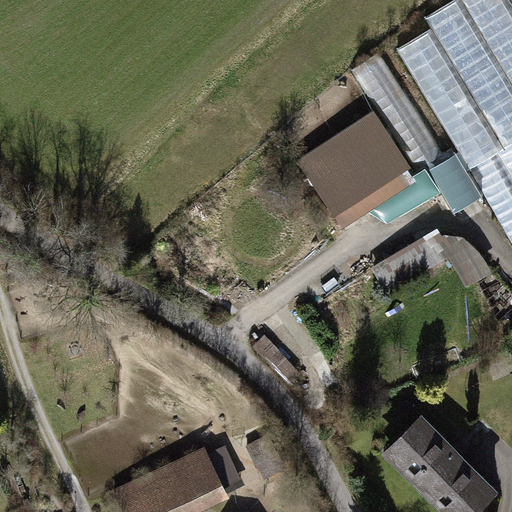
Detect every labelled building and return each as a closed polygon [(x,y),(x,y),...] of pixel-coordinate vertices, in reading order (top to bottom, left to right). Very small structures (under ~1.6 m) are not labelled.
[(433,27),(398,47),(459,153),(468,168),(511,241),(511,0),(456,0),(426,18),(433,27)] [(417,172),(444,155),(378,52),(351,70),(417,172)] [(302,163),(343,226),(388,197),(414,180),(374,118),(302,163)] [(455,214),(482,197),(466,170),(468,168),(459,153),(414,180),(388,197),(400,216),(440,191),(455,214)] [(467,283),(489,270),(461,239),(443,239),(438,230),(374,268),(388,292),(450,255),(467,283)] [(471,511),(494,489),(423,419),(387,455),(445,511),(471,511)] [(205,442),(111,486),(123,511),(190,511),(229,494),(205,442)]
